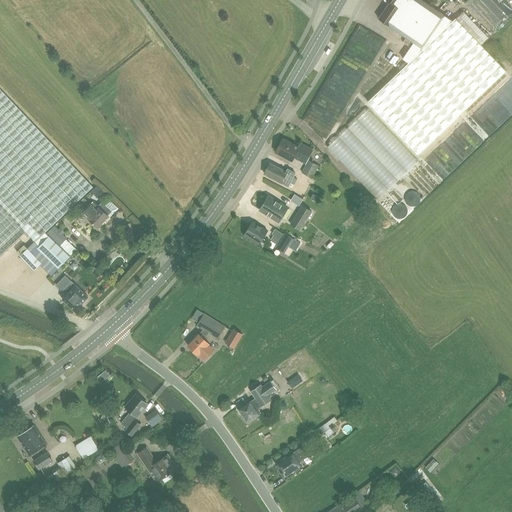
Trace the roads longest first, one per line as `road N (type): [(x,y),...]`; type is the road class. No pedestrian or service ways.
road 1 (primary): [(110,327),(186,247),(341,0)]
road 2 (tertiary): [(275,511),(208,414),(110,327)]
road 3 (primary): [(0,410),(110,327)]
